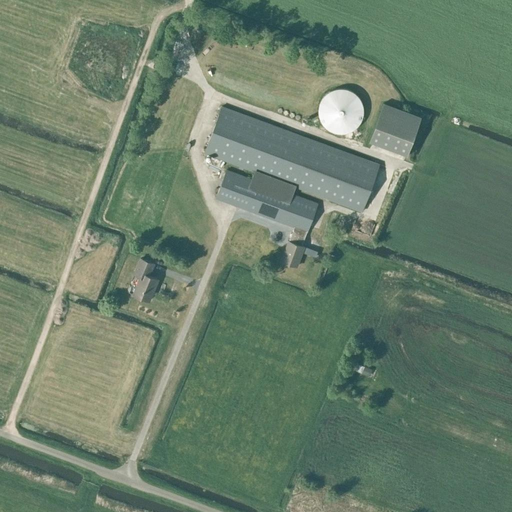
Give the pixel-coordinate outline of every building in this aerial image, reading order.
[(233,56),(238,41),(226,38),(217,73),(209,71),(207,80),(213,81),(211,86),(240,94),(250,61),(233,56)] [(266,51),(259,57),(264,63),(271,57),(266,51)] [(319,90),(323,95),(333,88),(329,83),(319,90)] [(300,86),(291,88),(293,99),(302,97),(300,86)] [(363,116),(363,110),(363,104),(360,99),(357,94),(352,91),(347,88),(341,88),(335,88),(330,91),(325,94),(321,99),(319,104),(318,110),(319,116),(321,121),(325,126),(330,130),(335,132),(341,133),(347,132),(352,130),(357,126),(360,121),(363,116)] [(369,142),(407,155),(421,116),(383,103),(369,142)] [(377,164),(221,106),(204,153),(253,171),(251,179),(226,169),(216,198),(295,227),(290,241),(283,260),(298,265),(304,246),(301,245),(317,203),(285,191),(288,184),(360,210),(377,164)] [(176,118),(183,124),(192,115),(185,108),(176,118)] [(169,141),(172,146),(185,139),(179,127),(170,132),(174,138),(169,141)] [(170,188),(196,227),(209,219),(200,205),(191,212),(186,205),(196,198),(187,185),(185,187),(181,181),(170,188)] [(183,225),(160,192),(150,199),(172,232),(183,225)] [(309,230),(306,238),(314,241),(317,233),(309,230)] [(195,243),(184,251),(197,267),(208,259),(195,243)] [(134,294),(150,299),(157,279),(149,276),(153,262),(140,258),(135,274),(140,276),(134,294)] [(371,369),(357,363),(354,369),(368,376),(371,369)]
